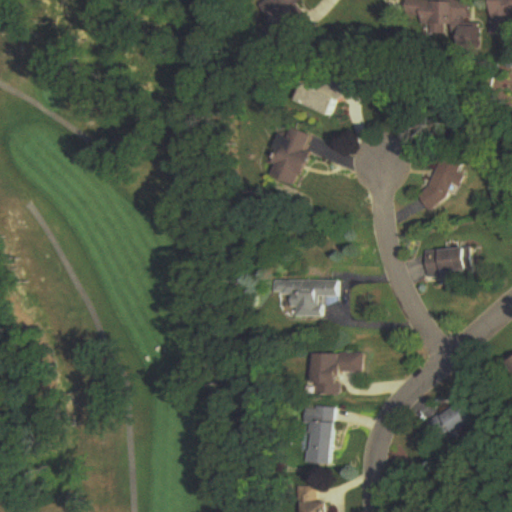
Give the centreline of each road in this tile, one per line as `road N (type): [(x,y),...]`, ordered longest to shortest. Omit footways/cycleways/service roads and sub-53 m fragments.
road 1 (residential): [(446,364),(398,311),(377,266),(381,153)]
road 2 (residential): [(511,306),(391,415),(378,437),(375,482)]
